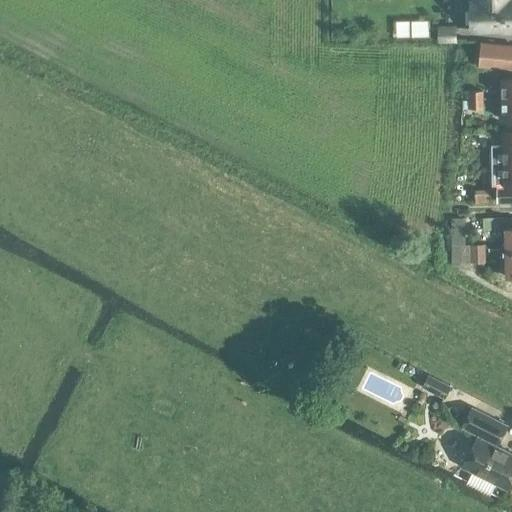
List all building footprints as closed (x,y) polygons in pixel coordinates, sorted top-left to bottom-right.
[(475,0),(476,1),(471,2),(472,30),(499,29),(499,33),(511,32),(511,0),(511,1),(510,0),(475,0)] [(456,28),(440,28),(440,40),(456,40),(456,28)] [(511,46),(482,43),(480,65),(511,68),(511,46)] [(503,99),(511,98),(511,78),(502,78),(503,99)] [(470,99),(483,99),(483,90),(470,90),(470,91),(470,99)] [(503,120),(511,119),(511,98),(503,99),(503,120)] [(470,108),(483,108),(483,99),(470,99),(470,100),(470,108)] [(511,164),(505,165),(505,185),(498,186),(499,202),(511,201),(511,164)] [(483,229),(504,228),(504,217),(483,217),(483,229)] [(472,252),(485,252),(485,243),(472,244),(472,252)] [(472,261),(485,261),(485,252),(472,252),(472,261)] [(444,397),(450,386),(428,375),(423,386),(444,397)] [(507,488),(511,479),(511,453),(496,445),(507,425),(472,407),(462,426),(479,434),(463,466),(507,488)]
